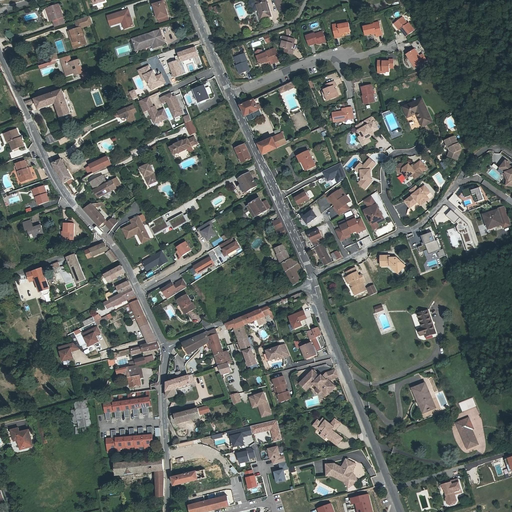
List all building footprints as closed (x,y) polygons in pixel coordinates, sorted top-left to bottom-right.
[(163,0),(153,4),(160,23),(170,19),(163,0)] [(264,0),(259,0),(254,2),(260,20),(269,17),(264,0)] [(279,12),(285,10),(280,0),(275,0),(274,0),(279,12)] [(59,7),(49,10),(53,23),(64,19),(59,7)] [(129,9),(108,16),(112,28),(123,24),(125,31),(135,27),(129,9)] [(90,17),(85,19),(87,26),(93,24),(90,17)] [(400,30),(401,29),(406,36),(414,30),(409,23),(408,24),(402,17),(394,23),(400,30)] [(64,19),(53,23),(56,30),(66,26),(64,19)] [(76,22),(78,29),(81,28),(87,26),(85,19),(76,22)] [(366,35),(376,33),(376,36),(382,35),(379,21),(373,23),(373,24),(364,26),(366,35)] [(339,23),(333,24),(336,37),(342,36),(341,33),(351,30),(349,22),(339,24),(339,23)] [(78,29),(71,32),(75,43),(72,44),(74,49),(87,45),(81,28),(78,29)] [(132,39),(136,48),(146,45),(147,47),(152,45),(155,44),(159,46),(165,44),(160,30),(132,39)] [(314,34),(306,37),(309,47),(318,44),(318,45),(326,42),(322,32),(315,35),(314,34)] [(285,50),(284,53),(291,55),(292,52),(292,51),(293,45),(294,45),(295,41),(284,38),(281,48),(285,50)] [(409,51),(410,53),(415,50),(422,48),(420,43),(413,45),(412,40),(405,42),(408,51),(409,51)] [(279,63),(276,50),(270,52),(264,54),(265,55),(255,58),(258,67),(267,64),(268,66),(279,63)] [(410,53),(406,55),(414,68),(426,61),(422,55),(419,57),(415,50),(410,53)] [(235,66),(237,75),(247,71),(244,63),(246,63),(243,54),(233,58),(235,66)] [(67,72),(68,76),(75,74),(76,77),(83,74),(79,61),(72,64),(69,57),(61,60),(65,73),(67,72)] [(383,62),(378,62),(378,74),(385,74),(385,70),(389,70),(389,61),(385,61),(385,63),(383,63),(383,62)] [(139,70),(141,77),(144,76),(150,90),(162,85),(160,80),(157,81),(156,78),(153,71),(151,72),(149,66),(139,70)] [(88,73),(82,75),(84,81),(90,79),(88,73)] [(282,93),(297,87),(295,82),(280,88),(282,93)] [(328,90),(321,93),(325,103),(339,97),(337,92),(337,93),(335,87),(336,86),(335,83),(327,86),(328,90)] [(195,90),(194,91),(199,104),(210,99),(204,86),(203,87),(195,90)] [(363,98),(362,98),(364,106),(375,103),(372,96),(373,95),(371,87),(361,90),(363,98)] [(39,110),(57,104),(61,118),(71,114),(63,90),(35,100),(39,110)] [(175,92),(161,99),(163,104),(168,102),(176,119),(185,115),(175,92)] [(151,98),(140,102),(145,113),(149,111),(156,108),(151,98)] [(254,100),(241,106),(246,117),(248,122),(262,116),(259,109),(261,108),(259,104),(257,105),(254,100)] [(407,120),(416,116),(422,128),(432,124),(422,100),(403,109),(407,120)] [(117,112),(118,112),(120,118),(123,117),(126,119),(126,120),(129,122),(134,120),(131,114),(133,113),(130,106),(117,112)] [(452,116),(448,106),(438,108),(439,120),(452,116)] [(156,108),(149,111),(156,125),(169,119),(165,109),(158,113),(156,108)] [(352,120),(351,108),(342,109),(342,111),(332,112),(333,121),(344,120),(351,120),(352,120)] [(366,122),(368,127),(375,123),(376,122),(373,118),(366,122)] [(193,121),(186,125),(191,136),(198,133),(193,121)] [(365,141),(363,142),(365,146),(371,142),(369,139),(372,137),(373,134),(379,130),(375,123),(368,127),(366,128),(363,123),(358,126),(361,131),(360,132),(362,137),(365,141)] [(8,143),(11,151),(22,147),(19,139),(17,139),(16,135),(15,131),(3,135),(4,140),(7,139),(8,143)] [(77,131),(71,134),(74,139),(80,136),(77,131)] [(286,144),(282,134),(278,136),(279,138),(263,145),(262,143),(258,145),(263,155),(286,144)] [(175,146),(170,148),(173,155),(178,153),(178,154),(187,150),(187,149),(191,147),(191,146),(197,144),(194,138),(188,140),(183,142),(183,141),(174,145),(175,146)] [(460,152),(462,151),(460,145),(459,145),(455,138),(446,142),(450,150),(451,149),(453,153),(450,154),(449,158),(454,160),(455,159),(456,158),(459,159),(461,155),(460,152)] [(245,145),(237,149),(243,163),(251,159),(245,145)] [(309,151),(298,156),(304,170),(306,171),(316,166),(309,151)] [(88,176),(100,170),(112,164),(108,156),(84,168),(88,176)] [(64,183),(67,181),(69,185),(73,183),(71,179),(72,179),(62,160),(54,163),(64,183)] [(361,172),(360,174),(362,176),(362,181),(359,185),(366,190),(373,182),(372,181),(370,181),(370,179),(372,177),(371,171),(377,165),(370,160),(364,167),(361,165),(358,169),(361,172)] [(511,166),(510,164),(506,160),(500,168),(507,173),(504,174),(507,180),(507,186),(511,186),(511,166)] [(16,165),(19,173),(20,177),(19,177),(21,183),(33,179),(31,173),(29,174),(28,170),(29,169),(26,161),(16,165)] [(412,169),(411,168),(410,166),(407,167),(406,166),(401,165),(398,167),(398,172),(400,175),(404,175),(408,180),(413,176),(416,180),(422,175),(422,174),(427,170),(421,162),(414,168),(412,169)] [(141,168),(143,174),(145,174),(145,175),(144,176),(148,185),(155,183),(154,179),(156,178),(150,164),(141,168)] [(329,182),(336,179),(338,184),(348,179),(342,164),(324,171),(329,182)] [(441,172),(433,175),(438,187),(445,184),(441,172)] [(249,174),(240,178),(246,191),(247,192),(256,187),(249,174)] [(98,177),(91,181),(95,188),(94,189),(99,198),(103,195),(104,196),(112,192),(111,191),(121,186),(116,178),(107,183),(103,175),(98,178),(98,177)] [(44,187),(35,190),(38,198),(36,198),(39,206),(50,202),(44,187)] [(424,193),(422,190),(420,192),(416,187),(411,192),(414,196),(406,203),(411,209),(419,203),(422,201),(424,205),(430,200),(427,197),(430,194),(427,190),(424,193)] [(485,200),(481,188),(475,189),(473,187),(464,190),(459,197),(465,201),(467,197),(472,196),(475,197),(477,204),(485,200)] [(336,205),(345,198),(340,192),(338,193),(335,188),(326,195),(329,200),(331,198),(336,205)] [(306,193),(295,199),(299,206),(309,200),(306,193)] [(338,212),(342,217),(345,215),(352,211),(348,205),(351,203),(347,197),(345,198),(336,205),(340,211),(338,212)] [(385,218),(378,206),(372,197),(365,202),(371,209),(366,212),(374,225),(385,218)] [(259,199),(250,205),(256,217),(266,211),(259,199)] [(107,221),(92,205),(85,210),(100,227),(107,221)] [(110,209),(111,210),(114,214),(119,210),(114,205),(110,209)] [(496,212),(483,217),(488,230),(502,225),(503,228),(510,226),(502,207),(495,210),(496,212)] [(467,252),(476,249),(468,225),(458,218),(450,210),(445,216),(453,223),(455,221),(456,222),(456,223),(458,225),(457,227),(459,233),(461,235),(467,252)] [(188,223),(183,214),(170,222),(175,230),(188,223)] [(147,236),(138,217),(133,219),(134,223),(132,224),(122,229),(126,239),(137,234),(140,240),(147,236)] [(170,228),(164,217),(150,224),(155,236),(170,228)] [(380,225),(387,220),(385,218),(374,225),(377,230),(381,227),(380,225)] [(112,219),(106,225),(111,230),(117,222),(115,219),(112,219)] [(278,238),(286,234),(282,227),(279,219),(272,222),(278,238)] [(363,233),(368,231),(363,220),(358,223),(357,220),(349,224),(354,235),(358,233),(362,231),(363,233)] [(28,230),(30,235),(33,234),(34,239),(44,235),(41,226),(34,228),(31,221),(24,223),(26,231),(28,230)] [(214,224),(211,221),(197,229),(204,239),(207,237),(209,241),(219,235),(212,226),(214,224)] [(65,224),(64,232),(64,240),(74,240),(75,225),(73,225),(69,224),(65,224)] [(351,237),(354,235),(349,224),(341,228),(342,229),(336,232),(341,243),(347,240),(347,239),(351,237)] [(332,263),(322,239),(323,239),(323,237),(323,236),(320,230),(309,235),(313,242),(314,241),(325,266),(329,264),(332,263)] [(440,251),(440,252),(438,253),(440,258),(446,256),(440,240),(436,241),(432,233),(422,236),(425,243),(422,244),(423,246),(419,248),(421,253),(428,251),(430,255),(440,251)] [(357,242),(360,248),(373,242),(370,236),(357,242)] [(192,250),(187,242),(177,251),(182,258),(192,250)] [(238,242),(224,251),(228,257),(242,249),(238,242)] [(105,244),(90,250),(93,257),(105,252),(111,264),(118,260),(108,247),(107,248),(105,244)] [(275,249),(282,264),(289,260),(282,246),(275,249)] [(171,259),(163,250),(143,263),(148,272),(161,266),(171,259)] [(334,262),(340,259),(338,254),(332,256),(334,262)] [(69,258),(78,283),(86,280),(76,255),(69,258)] [(292,258),(289,260),(282,264),(285,269),(286,272),(294,286),(301,281),(297,274),(302,271),(292,258)] [(391,267),(394,270),(396,268),(401,273),(407,267),(398,259),(392,259),(392,258),(382,258),(383,267),(391,267)] [(205,260),(194,267),(198,274),(209,267),(205,260)] [(53,271),(61,267),(58,262),(51,266),(53,271)] [(122,266),(105,275),(108,283),(125,274),(124,270),(122,266)] [(355,288),(353,289),(356,296),(366,292),(363,284),(366,283),(363,276),(360,277),(359,277),(357,274),(359,273),(357,268),(348,272),(350,276),(349,276),(351,283),(352,282),(355,288)] [(49,294),(50,292),(49,289),(50,289),(42,269),(28,274),(30,283),(37,280),(41,292),(42,292),(43,294),(46,295),(49,294)] [(184,279),(163,289),(168,299),(189,288),(184,279)] [(122,294),(132,289),(129,282),(118,287),(120,291),(122,294)] [(375,286),(368,289),(371,297),(378,294),(375,286)] [(114,306),(129,299),(135,296),(135,294),(132,289),(122,294),(118,296),(113,298),(110,300),(114,306)] [(187,295),(177,301),(180,305),(181,304),(186,314),(195,309),(193,303),(192,304),(187,295)] [(137,301),(135,296),(129,299),(131,304),(137,301)] [(104,303),(108,310),(114,307),(110,300),(104,303)] [(137,301),(131,304),(149,344),(157,341),(142,311),(137,301)] [(133,321),(137,320),(131,305),(127,307),(133,321)] [(242,317),(245,324),(269,313),(270,314),(272,313),(269,306),(242,317)] [(309,318),(305,310),(289,316),(296,329),(304,325),(302,321),(309,318)] [(429,313),(419,317),(424,331),(421,332),(424,338),(436,334),(429,313)] [(245,324),(242,317),(226,324),(228,329),(234,327),(234,329),(244,324),(245,324)] [(246,329),(244,324),(234,329),(239,341),(249,337),(246,329)] [(98,326),(83,334),(90,348),(101,343),(98,336),(102,334),(98,326)] [(318,328),(312,330),(316,337),(321,336),(318,328)] [(206,333),(209,342),(213,351),(215,355),(222,353),(219,343),(220,343),(217,333),(216,333),(216,329),(206,333)] [(206,343),(209,342),(206,333),(182,343),(188,354),(206,343)] [(250,339),(249,337),(239,341),(249,366),(257,363),(249,340),(250,339)] [(142,346),(143,351),(143,352),(160,346),(157,341),(149,344),(142,346)] [(310,342),(300,347),(306,359),(316,355),(310,342)] [(74,343),(60,348),(64,363),(76,360),(74,353),(81,351),(74,343)] [(286,344),(267,351),(271,361),(292,356),(286,344)] [(222,353),(215,355),(219,366),(228,363),(231,363),(226,351),(222,353)] [(231,372),(228,363),(219,366),(223,374),(231,372)] [(118,377),(128,374),(130,388),(140,386),(138,378),(142,378),(140,366),(117,372),(118,377)] [(337,376),(334,369),(324,373),(321,376),(326,380),(326,379),(327,380),(337,376)] [(318,377),(311,370),(302,380),(309,387),(313,383),(314,384),(321,391),(322,390),(327,395),(334,386),(327,380),(326,379),(326,380),(321,376),(320,375),(318,377)] [(167,398),(177,395),(175,388),(195,383),(193,377),(196,376),(195,373),(183,377),(178,378),(167,382),(167,397),(167,398)] [(288,383),(285,375),(274,380),(276,387),(274,387),(277,396),(279,395),(283,402),(293,399),(290,391),(288,392),(286,385),(288,383)] [(323,399),(327,395),(322,390),(321,391),(314,384),(312,387),(315,389),(314,390),(323,399)] [(426,386),(415,391),(424,412),(435,408),(426,386)] [(152,406),(149,389),(146,390),(147,395),(144,395),(145,397),(141,398),(142,407),(143,415),(148,414),(147,406),(152,406)] [(135,398),(132,399),(133,408),(134,416),(139,415),(138,408),(142,407),(141,398),(140,391),(137,391),(138,396),(135,396),(135,398)] [(126,400),(123,400),(124,410),(125,418),(130,417),(129,409),(133,408),(132,399),(131,392),(128,392),(128,397),(126,398),(126,400)] [(123,400),(122,393),(119,393),(119,398),(117,399),(117,401),(113,401),(115,411),(116,419),(121,418),(119,410),(124,410),(123,400)] [(234,405),(242,403),(240,393),(231,395),(234,405)] [(265,393),(249,396),(253,408),(259,406),(262,417),(273,414),(265,393)] [(112,394),(110,395),(111,401),(104,402),(107,420),(111,420),(110,412),(115,411),(113,401),(112,394)] [(93,398),(74,402),(75,408),(71,409),(76,434),(88,431),(87,425),(97,424),(93,398)] [(460,403),(463,411),(476,407),(473,398),(460,403)] [(200,416),(199,412),(198,408),(175,415),(177,422),(200,416)] [(322,424),(318,429),(322,432),(320,435),(324,438),(326,437),(337,446),(343,439),(334,432),(333,431),(333,429),(334,428),(330,425),(323,419),(320,422),(322,424)] [(340,424),(335,419),(330,425),(334,428),(333,429),(333,431),(334,432),(340,424)] [(469,419),(458,424),(468,449),(478,444),(472,429),(473,429),(469,419)] [(42,420),(37,422),(43,443),(47,441),(42,420)] [(320,422),(317,420),(313,425),(318,429),(322,424),(320,422)] [(30,438),(31,438),(28,429),(19,432),(18,427),(11,429),(14,440),(19,438),(20,440),(19,442),(20,448),(32,445),(30,438)] [(144,435),(143,427),(139,428),(140,436),(135,436),(136,447),(136,449),(140,449),(139,446),(145,446),(144,435)] [(149,435),(144,435),(145,446),(145,449),(148,448),(148,446),(154,445),(153,427),(148,427),(149,435)] [(135,436),(134,428),(130,429),(130,437),(126,437),(127,448),(127,450),(130,450),(130,447),(136,447),(135,436)] [(126,437),(125,429),(120,430),(121,437),(117,438),(117,448),(118,451),(121,451),(121,448),(127,448),(126,437)] [(117,438),(116,430),(111,430),(112,438),(107,439),(108,453),(112,452),(111,449),(117,448),(117,438)] [(283,446),(269,449),(272,465),(279,464),(280,471),(276,472),(278,485),(291,482),(286,454),(285,454),(283,446)] [(256,458),(254,448),(238,451),(241,465),(252,463),(252,459),(256,458)] [(116,475),(156,471),(164,470),(163,458),(115,464),(116,475)] [(326,464),(326,473),(332,473),(347,481),(350,479),(353,484),(358,481),(352,473),(351,472),(355,464),(345,459),(341,467),(334,463),(326,464)] [(215,461),(212,468),(220,471),(223,464),(215,461)] [(174,486),(206,477),(204,469),(179,475),(178,471),(175,472),(176,476),(172,477),(174,486)] [(164,478),(164,470),(156,471),(156,479),(164,478)] [(255,470),(246,472),(251,491),(260,489),(255,470)] [(332,473),(326,473),(326,475),(331,475),(344,482),(348,487),(353,484),(350,479),(347,481),(332,473)] [(449,484),(443,486),(444,490),(446,491),(446,493),(447,496),(448,495),(448,498),(447,498),(447,500),(448,504),(451,506),(455,505),(457,502),(455,495),(462,493),(458,480),(450,483),(449,484)] [(227,496),(229,506),(240,503),(238,494),(227,496)] [(224,507),(229,506),(227,496),(227,495),(221,497),(224,507)] [(358,511),(374,511),(370,495),(351,499),(353,506),(357,505),(358,511)] [(213,510),(224,507),(221,497),(210,500),(213,510)] [(190,511),(204,511),(213,510),(210,500),(205,501),(195,505),(189,506),(190,511)]
